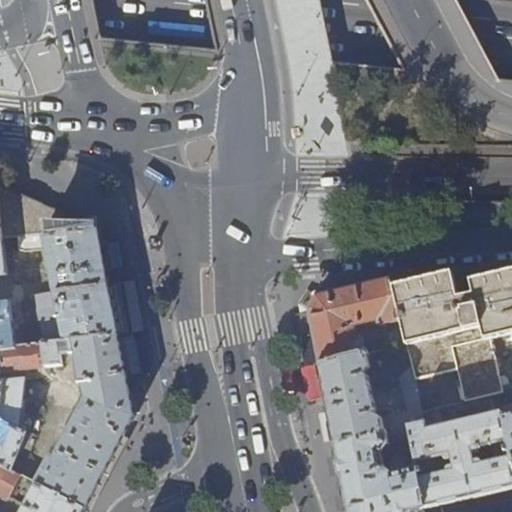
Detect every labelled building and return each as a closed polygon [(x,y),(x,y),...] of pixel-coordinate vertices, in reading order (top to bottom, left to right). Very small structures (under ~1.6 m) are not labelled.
[(0,237),(3,237),(3,236),(18,235),(68,231),(65,212),(0,183),(0,237)] [(44,344),(118,334),(107,277),(103,256),(98,228),(68,231),(18,235),(20,248),(27,250),(47,248),(56,290),(34,294),(42,333),(44,344)] [(406,344),(413,373),(415,381),(455,371),(463,404),(503,394),(489,340),(511,334),(511,274),(470,284),(473,295),(457,299),(452,275),(393,288),(406,344)] [(315,337),(321,364),(366,353),(362,338),(358,339),(355,327),(371,324),(372,328),(391,324),(397,346),(406,344),(393,288),(391,280),(318,297),(310,310),(315,337)] [(0,349),(16,347),(10,300),(0,301),(0,349)] [(29,345),(44,344),(42,333),(28,335),(29,345)] [(37,483),(87,509),(120,445),(135,416),(131,398),(124,360),(118,334),(44,344),(29,345),(16,347),(0,349),(0,372),(63,365),(61,354),(76,352),(80,381),(82,381),(85,398),(55,458),(50,456),(37,483)] [(329,403),(337,444),(409,427),(424,424),(424,423),(422,414),(415,381),(413,373),(399,376),(407,412),(382,418),(375,415),(377,411),(388,409),(385,397),(374,400),(368,377),(365,374),(370,368),(366,353),(321,364),(329,403)] [(0,463),(13,470),(27,431),(19,427),(25,377),(0,380),(0,463)] [(418,469),(427,509),(511,489),(511,454),(503,418),(502,413),(427,431),(426,423),(424,423),(424,424),(409,427),(416,457),(418,469)] [(511,415),(503,418),(511,454),(511,415)] [(409,427),(337,444),(344,480),(350,511),(412,511),(427,509),(418,469),(392,474),(385,468),(384,461),(393,459),(391,451),(386,450),(389,446),(395,446),(403,444),(406,459),(416,457),(409,427)] [(84,511),(87,509),(37,483),(13,470),(0,463),(0,493),(10,498),(15,488),(30,497),(22,511),(84,511)]
